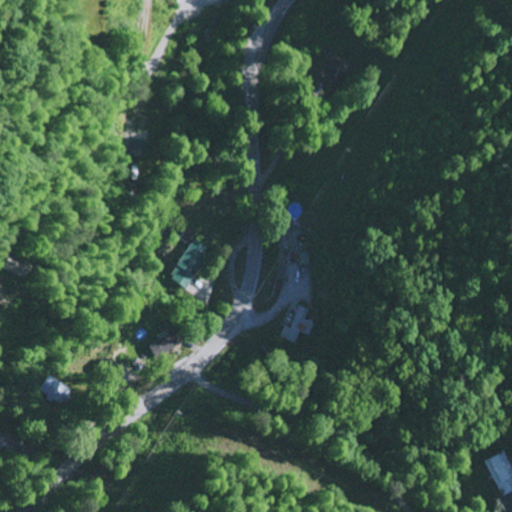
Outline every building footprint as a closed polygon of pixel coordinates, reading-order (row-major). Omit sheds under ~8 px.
[(164,280),(181,290),(204,249),(187,239),(164,280)] [(295,345),(298,334),(307,337),(314,317),(292,310),(286,328),(279,326),(275,338),(295,345)] [(152,362),(173,344),(159,328),(147,338),(149,340),(140,348),(152,362)] [(91,368),(101,379),(111,370),(100,359),(91,368)] [(497,497),(511,491),(511,468),(505,450),(483,459),(497,497)]
